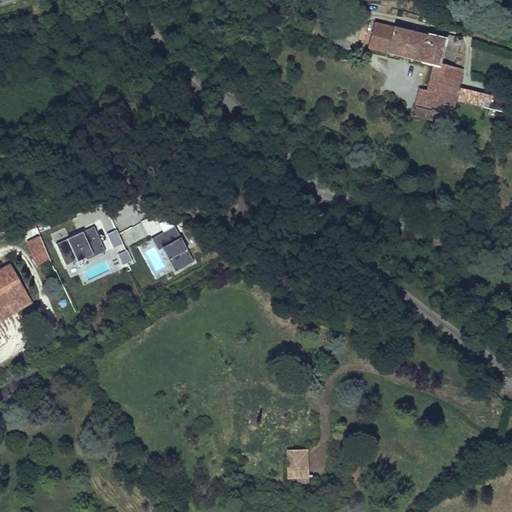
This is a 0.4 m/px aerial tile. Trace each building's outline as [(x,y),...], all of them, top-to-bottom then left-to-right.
[(423,89),(416,114),(450,123),(465,66),(442,60),(448,38),(429,33),(429,35),(397,27),(396,29),(377,24),(371,46),(389,51),(389,53),(421,61),(420,63),(435,67),(429,91),(423,89)] [(456,36),(454,44),(461,46),(463,38),(456,36)] [(509,107),(511,99),(462,89),(460,99),(489,106),(489,103),(509,107)] [(149,237),(170,226),(164,216),(144,228),(149,237)] [(97,224),(54,240),(63,265),(122,243),(116,228),(101,234),(97,224)] [(176,225),(151,235),(167,273),(192,263),(176,225)] [(125,230),(127,243),(144,241),(143,228),(125,230)] [(40,237),(27,242),(37,265),(50,260),(40,237)] [(127,249),(117,254),(122,265),(132,261),(127,249)] [(119,257),(108,260),(111,269),(122,266),(119,257)] [(6,267),(4,268),(0,270),(0,310),(6,307),(10,315),(28,305),(6,267)] [(6,307),(0,310),(0,320),(10,315),(6,307)] [(308,467),(307,450),(287,451),(287,472),(297,472),(298,477),(310,476),(309,467),(308,467)]
